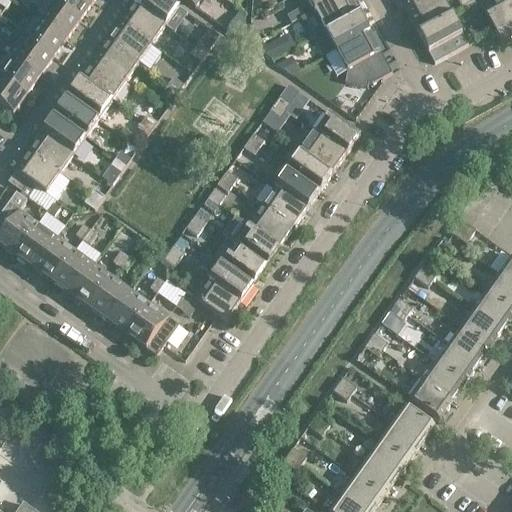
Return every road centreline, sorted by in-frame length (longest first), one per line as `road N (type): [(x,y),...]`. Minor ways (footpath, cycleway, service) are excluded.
road 1 (residential): [(0,277),(178,401),(217,396),(385,149),(430,112),(511,69)]
road 2 (residential): [(511,371),(440,467)]
